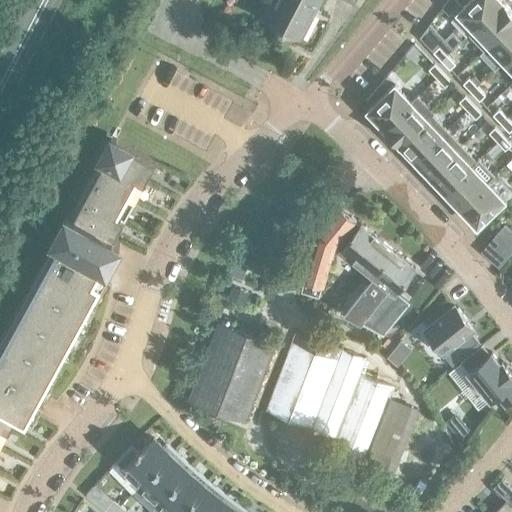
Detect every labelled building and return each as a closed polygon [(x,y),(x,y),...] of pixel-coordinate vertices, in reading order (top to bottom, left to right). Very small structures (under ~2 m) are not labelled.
[(276,0),(266,20),(302,38),(318,5),(317,5),(319,0),(347,0),(351,2),(352,0),(276,0)] [(468,0),(458,10),(474,27),(501,0),(468,0)] [(501,0),(474,27),(468,32),(483,48),(489,43),(511,20),(511,10),(501,0)] [(483,48),(481,50),(496,66),(504,59),(511,50),(511,20),(489,43),(483,48)] [(445,50),(458,39),(449,28),(436,40),(445,50)] [(433,51),(441,59),(447,54),(439,45),(433,50),(433,51)] [(447,54),(441,59),(449,68),(455,62),(447,54)] [(428,68),(436,76),(442,71),(434,62),(428,68)] [(442,71),(436,76),(445,85),(450,79),(442,71)] [(463,82),(471,91),(477,85),(469,76),(463,82)] [(384,125),(411,100),(410,100),(395,83),(368,109),(384,125)] [(477,85),(471,91),(479,99),(485,94),(477,85)] [(399,142),(433,110),(418,94),(411,100),(384,125),(385,127),(399,142)] [(459,100),(467,109),(473,103),(465,95),(459,100)] [(473,103),(467,109),(475,117),(481,112),(473,103)] [(493,113),(501,122),(507,116),(499,108),(493,113)] [(399,142),(415,158),(447,128),(433,113),(435,112),(433,110),(399,142)] [(511,121),(507,116),(501,122),(509,131),(511,127),(511,121)] [(489,131),(497,140),(503,134),(495,126),(489,131)] [(415,158),(430,174),(462,144),(447,128),(415,158)] [(0,443),(19,408),(33,415),(33,414),(44,394),(106,281),(92,274),(100,259),(107,263),(120,239),(114,235),(143,182),(156,159),(143,152),(116,137),(112,135),(111,134),(99,156),(98,158),(103,160),(74,214),(66,210),(53,234),(54,235),(0,333),(0,443)] [(503,134),(497,140),(505,149),(511,143),(503,134)] [(430,174),(446,190),(472,165),(477,160),(462,144),(430,174)] [(472,165),(446,190),(461,207),(488,181),(495,174),(480,158),(477,160),(472,165)] [(488,181),(461,207),(477,224),(504,198),(488,181)] [(336,246),(357,220),(338,204),(315,234),(301,279),(324,286),(336,246)] [(361,222),(361,223),(357,220),(336,246),(373,276),(367,283),(362,279),(340,307),(345,311),(369,324),(397,290),(416,266),(361,222)] [(502,226),(496,233),(511,246),(511,230),(505,224),(504,223),(502,226)] [(263,241),(251,270),(271,278),(274,270),(275,270),(282,251),(263,241)] [(236,254),(230,269),(245,274),(250,260),(236,254)] [(234,281),(230,292),(246,298),(250,287),(234,281)] [(397,290),(369,324),(383,332),(409,300),(397,290)] [(454,304),(425,328),(452,361),(478,340),(470,330),(473,327),(466,319),(467,318),(458,306),(456,307),(454,304)] [(189,398),(246,420),(276,341),(219,319),(189,398)] [(331,448),(366,461),(363,468),(392,479),(419,408),(391,397),(395,386),(360,372),(366,356),(296,328),(265,409),(335,436),(331,448)] [(397,344),(387,355),(398,364),(407,353),(397,344)] [(481,344),(464,358),(471,367),(468,369),(490,397),(496,392),(501,399),(505,404),(511,398),(511,380),(511,379),(511,372),(502,360),(500,361),(491,351),(488,353),(481,344)] [(457,408),(449,415),(462,432),(471,425),(457,408)] [(127,471),(140,484),(171,452),(165,447),(154,435),(141,448),(139,446),(136,449),(132,445),(116,460),(127,471)] [(148,492),(158,501),(191,465),(181,456),(178,459),(171,452),(140,484),(148,492)] [(170,511),(181,511),(208,480),(198,471),(195,475),(188,469),(191,465),(158,501),(170,511)] [(511,483),(504,475),(496,484),(511,499),(511,483)] [(212,511),(226,494),(216,486),(213,490),(206,484),(209,480),(208,480),(181,511),(212,511)] [(241,511),(245,508),(234,500),(232,504),(224,498),(227,495),(226,494),(212,511),(241,511)] [(104,508),(109,511),(113,511),(121,504),(113,498),(104,508)] [(511,511),(511,504),(506,498),(505,499),(510,504),(501,511),(511,511)]
